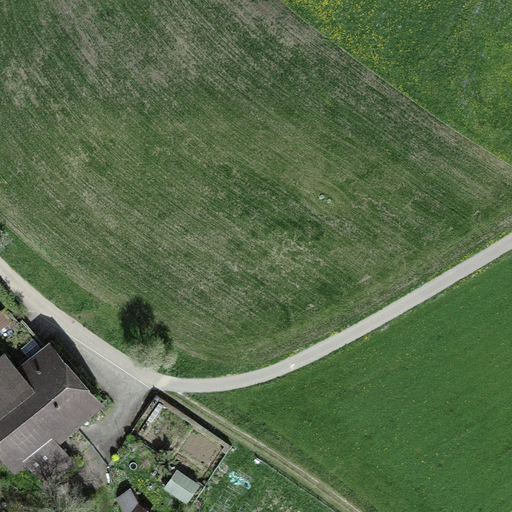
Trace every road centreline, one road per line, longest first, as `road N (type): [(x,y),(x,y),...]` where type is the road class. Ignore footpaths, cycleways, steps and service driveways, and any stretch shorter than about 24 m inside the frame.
road 1 (unclassified): [(511,239),(306,356),(218,384)]
road 2 (unclassified): [(0,267),(141,373),(175,384),(218,384)]
road 3 (track): [(159,381),(351,511)]
